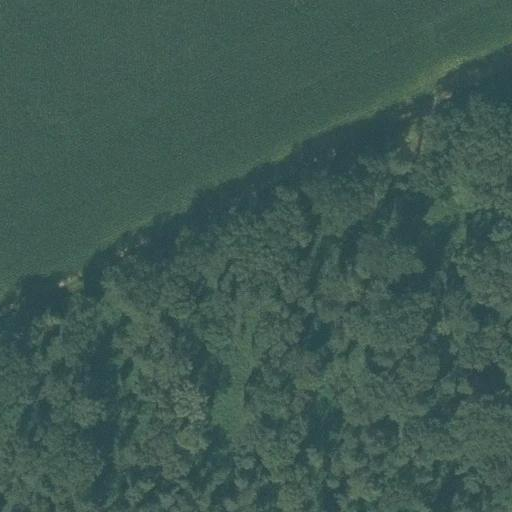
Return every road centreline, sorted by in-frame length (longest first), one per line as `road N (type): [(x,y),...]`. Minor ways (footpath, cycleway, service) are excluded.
road 1 (track): [(0,330),(511,73)]
road 2 (track): [(410,125),(456,246)]
